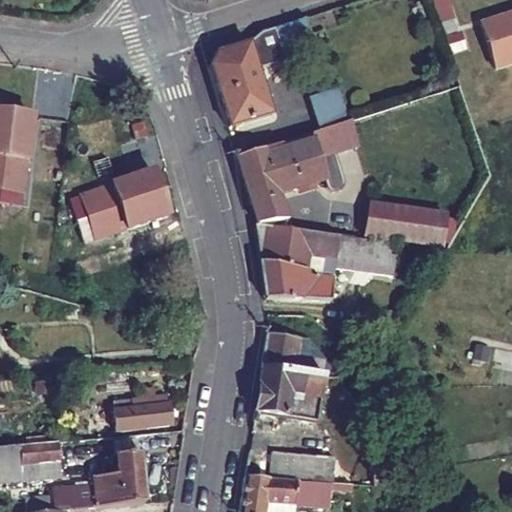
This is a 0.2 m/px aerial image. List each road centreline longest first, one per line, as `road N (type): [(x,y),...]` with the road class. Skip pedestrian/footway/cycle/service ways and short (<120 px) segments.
road 1 (residential): [(158,37),(230,305),(231,356),(206,511)]
road 2 (residential): [(158,37),(113,45),(0,37)]
road 3 (residential): [(158,37),(275,0)]
